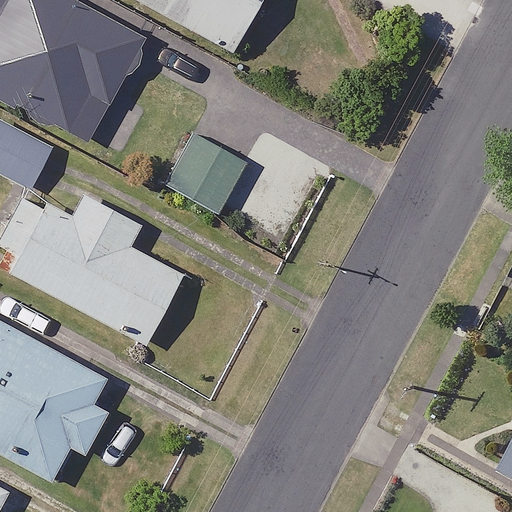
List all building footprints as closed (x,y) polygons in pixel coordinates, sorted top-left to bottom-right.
[(0,0),(0,93),(91,138),(145,31),(82,0),(0,0)] [(146,0),(229,46),(254,0),(146,0)] [(52,144),(0,117),(0,171),(30,187),(52,144)] [(244,159),(187,129),(160,180),(217,210),(244,159)] [(139,221),(83,193),(71,215),(24,191),(0,237),(0,264),(145,339),(180,271),(127,244),(139,221)] [(0,449),(51,477),(69,443),(83,450),(106,408),(90,399),(103,375),(0,318),(0,449)] [(511,443),(501,464),(511,470),(511,443)] [(0,511),(2,511),(13,492),(0,485),(0,511)]
